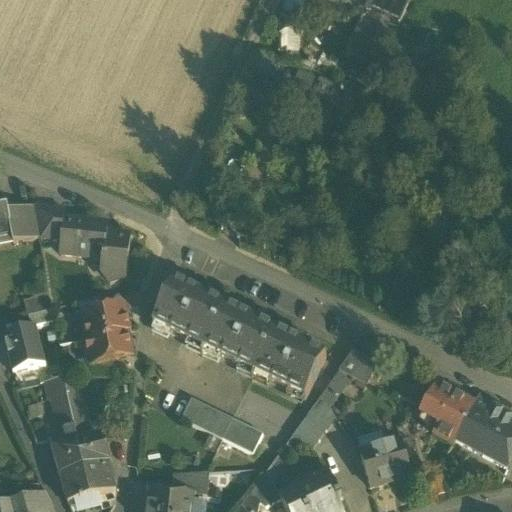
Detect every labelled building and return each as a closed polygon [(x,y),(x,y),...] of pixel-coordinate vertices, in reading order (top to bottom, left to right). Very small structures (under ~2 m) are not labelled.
[(371,0),(370,2),(347,57),(380,72),(412,0),(371,0)] [(438,79),(439,51),(398,49),(398,77),(438,79)] [(323,136),(307,169),(328,178),(351,131),(346,128),(358,102),(320,84),(315,85),(300,78),(295,89),(299,91),(293,104),(305,110),(296,118),(296,127),(317,133),(323,136)] [(0,246),(12,245),(14,244),(9,216),(8,212),(0,213),(0,246)] [(34,212),(9,216),(14,244),(12,245),(13,249),(40,244),(34,212)] [(65,215),(34,212),(40,244),(61,247),(64,224),(65,215)] [(97,228),(64,224),(61,247),(60,260),(103,265),(101,277),(110,288),(127,284),(131,241),(108,238),(108,235),(96,234),(97,228)] [(225,311),(173,286),(152,328),(205,354),(225,311)] [(48,298),(23,304),(27,320),(52,313),(48,298)] [(101,302),(78,307),(80,319),(104,313),(101,302)] [(276,336),(225,311),(205,354),(255,379),(276,336)] [(104,313),(80,319),(86,345),(128,335),(131,334),(127,317),(122,313),(112,315),(112,312),(104,313)] [(52,313),(27,320),(30,331),(55,325),(52,313)] [(14,378),(46,369),(35,330),(4,339),(14,378)] [(86,345),(83,346),(89,371),(113,366),(121,364),(120,361),(129,358),(132,353),(128,335),(86,345)] [(325,361),(276,336),(255,379),(305,403),(325,361)] [(353,356),(339,376),(351,382),(367,390),(378,368),(353,356)] [(113,366),(89,371),(92,382),(117,384),(113,366)] [(74,371),(63,373),(63,374),(67,399),(79,397),(74,371)] [(63,374),(42,378),(47,403),(53,402),(67,399),(63,374)] [(339,376),(325,395),(337,403),(351,382),(339,376)] [(475,409),(437,388),(420,418),(439,428),(433,439),(453,449),(455,445),(468,423),(475,409)] [(79,397),(67,399),(77,445),(90,442),(79,397)] [(67,399),(53,402),(59,428),(65,433),(66,441),(71,447),(77,445),(67,399)] [(511,418),(480,401),(475,409),(468,423),(482,431),(480,436),(511,454),(511,418)] [(318,404),(292,441),(299,446),(311,455),(335,423),(329,412),(318,404)] [(262,439),(191,405),(181,425),(252,459),(262,439)] [(482,431),(468,423),(455,445),(506,473),(511,465),(511,462),(511,454),(480,436),(482,431)] [(90,442),(77,445),(84,473),(109,467),(102,440),(90,442)] [(292,441),(267,476),(273,487),(282,473),(281,472),(299,446),(292,441)] [(71,447),(53,451),(60,479),(84,473),(77,445),(71,447)] [(400,446),(361,457),(371,492),(410,481),(400,446)] [(84,473),(60,479),(69,507),(98,500),(115,495),(109,467),(84,473)] [(267,475),(248,501),(258,508),(259,507),(265,511),(266,511),(280,505),(281,504),(273,487),(267,476),(267,475)] [(210,476),(173,477),(171,494),(193,496),(193,497),(207,499),(210,476)] [(328,477),(306,487),(308,491),(281,504),(280,505),(283,511),(340,511),(338,507),(342,505),(341,502),(340,503),(328,477)] [(171,494),(149,492),(148,506),(141,506),(139,511),(191,511),(193,497),(193,496),(171,494)] [(115,495),(98,500),(100,511),(106,511),(113,510),(114,508),(115,495)] [(53,511),(52,507),(45,496),(35,498),(36,499),(39,511),(53,511)] [(39,511),(36,499),(11,506),(12,511),(39,511)] [(257,511),(258,508),(248,501),(240,511),(257,511)]
